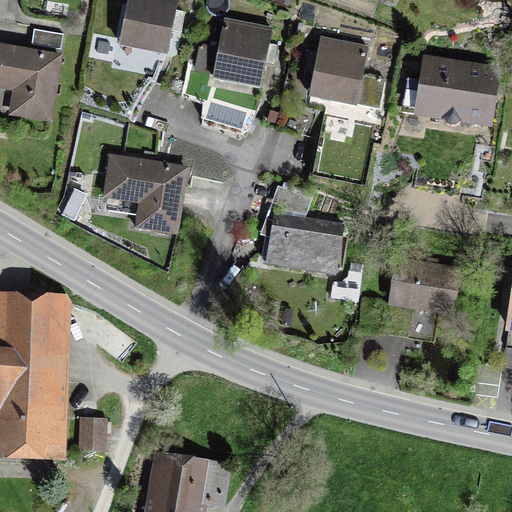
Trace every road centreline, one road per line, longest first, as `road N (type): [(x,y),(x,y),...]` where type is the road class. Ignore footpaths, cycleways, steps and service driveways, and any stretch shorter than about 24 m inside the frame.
road 1 (secondary): [(511,439),(316,392),(191,340)]
road 2 (residential): [(158,105),(257,148),(191,340)]
road 3 (secondary): [(191,340),(0,229)]
road 4 (track): [(104,511),(158,379),(191,340)]
